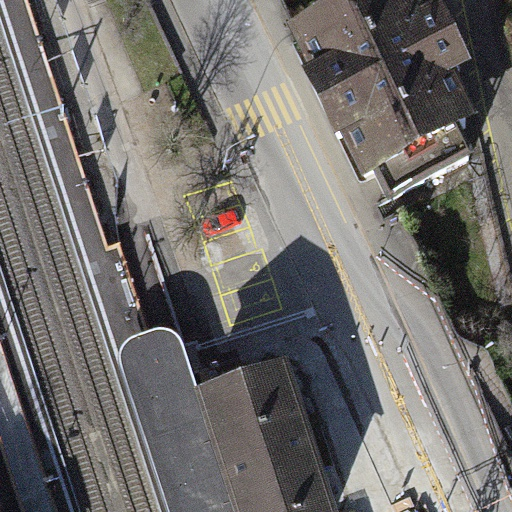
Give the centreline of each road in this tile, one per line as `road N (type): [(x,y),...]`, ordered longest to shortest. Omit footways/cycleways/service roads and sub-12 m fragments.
road 1 (tertiary): [(457,511),(384,345),(318,235),(213,0)]
road 2 (residential): [(511,138),(476,0)]
